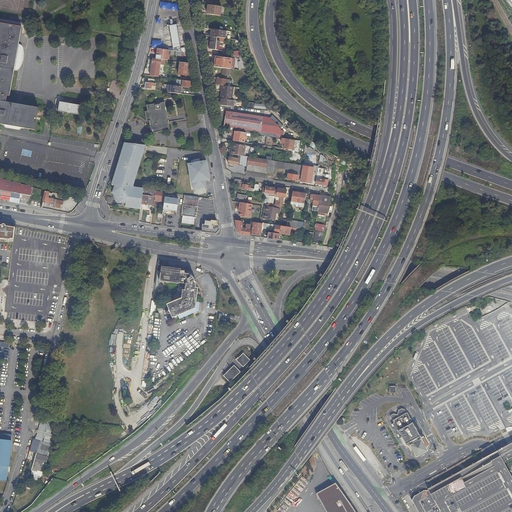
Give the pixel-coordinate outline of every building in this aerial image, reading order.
[(161,1),(160,8),(179,10),(180,4),(161,1)] [(221,13),(222,7),(209,5),(209,10),(208,10),(207,14),(219,16),(219,13),(221,13)] [(0,23),(21,27),(26,28),(27,24),(0,19),(0,23)] [(0,23),(0,123),(3,125),(5,128),(19,130),(21,128),(34,130),(38,107),(6,102),(7,96),(9,96),(10,91),(14,71),(16,60),(18,44),(21,27),(0,23)] [(170,31),(173,48),(181,47),(179,35),(178,29),(170,31)] [(219,45),(220,38),(211,37),(210,41),(208,40),(207,43),(210,44),(219,45)] [(19,44),(18,44),(16,60),(14,71),(15,71),(17,70),(19,69),(20,68),(21,65),(23,62),(24,59),(24,55),(24,51),(23,48),(22,46),(21,44),(19,44)] [(158,49),(156,59),(159,59),(162,60),(168,61),(169,50),(158,49)] [(230,69),(232,59),(215,57),(214,67),(230,69)] [(151,71),(150,76),(157,77),(157,72),(159,59),(156,59),(153,59),(152,63),(152,65),(153,65),(152,68),(152,71),(151,71)] [(190,63),(180,62),(178,75),(188,76),(189,71),(191,72),(190,63)] [(227,86),(228,81),(228,80),(217,78),(216,85),(222,86),(227,86)] [(182,87),(190,88),(190,81),(183,80),(177,80),(176,80),(176,86),(182,87)] [(110,82),(109,97),(118,98),(119,82),(110,82)] [(167,85),(166,92),(181,94),(182,87),(176,86),(167,85)] [(232,100),(233,87),(227,86),(222,86),(221,90),(220,99),(221,99),(232,100)] [(234,107),(235,101),(232,100),(221,99),(220,106),(234,107)] [(57,112),(82,114),(83,104),(58,101),(57,112)] [(152,134),(158,133),(157,132),(164,131),(164,132),(169,131),(164,102),(147,105),(148,111),(146,112),(147,122),(150,121),(152,134)] [(263,117),(226,112),(224,127),(261,132),(263,117)] [(246,133),(235,131),(233,141),(244,142),(246,133)] [(299,145),(298,145),(294,145),(294,140),(281,138),(281,143),(284,143),(283,150),(292,151),(292,150),(298,151),(299,145)] [(130,144),(125,144),(112,186),(114,187),(111,194),(118,204),(126,205),(125,207),(141,209),(143,189),(134,188),(132,187),(143,151),(135,148),(136,145),(130,144)] [(244,156),(246,146),(233,144),(232,154),(240,156),(244,156)] [(249,157),(246,157),(244,156),(240,156),(239,158),(238,166),(247,167),(249,157)] [(265,174),(265,173),(268,160),(266,160),(249,157),(247,167),(247,171),(265,174)] [(301,173),(302,166),(273,161),(271,161),(268,160),(265,173),(273,174),(274,168),(287,170),(290,171),(294,172),(301,173)] [(206,161),(189,164),(192,183),(209,180),(206,161)] [(323,169),(318,168),(317,175),(315,184),(324,185),(326,185),(327,180),(322,179),(323,169)] [(301,182),(311,183),(312,174),(313,171),(303,169),(301,182)] [(246,176),(265,179),(265,174),(247,171),(246,176)] [(0,190),(1,191),(4,191),(11,192),(21,194),(30,196),(33,187),(19,184),(0,178),(0,190)] [(241,180),(234,179),(234,183),(239,183),(238,189),(254,192),(254,189),(250,188),(251,184),(243,183),(241,182),(241,180)] [(209,180),(192,183),(193,189),(206,187),(206,183),(210,182),(209,180)] [(263,189),(263,193),(265,193),(275,195),(276,195),(276,191),(274,191),(275,188),(266,186),(266,190),(263,189)] [(286,190),(277,188),(276,195),(276,197),(279,197),(278,200),(275,200),(274,205),(280,206),(282,206),(284,197),(286,197),(286,190)] [(55,203),(56,199),(52,198),(52,199),(51,199),(53,193),(49,192),(45,191),(44,198),(43,201),(47,201),(46,203),(49,204),(49,205),(54,207),(55,203)] [(154,197),(154,201),(164,202),(165,198),(166,192),(156,191),(154,197)] [(298,204),(299,193),(293,192),(291,199),(296,200),(296,202),(296,204),(298,204)] [(275,195),(265,193),(264,197),(269,197),(268,203),(273,204),(275,195)] [(312,211),(317,212),(320,196),(312,195),(310,204),(313,204),(312,211)] [(142,196),(142,200),(144,200),(143,204),(153,206),(154,201),(154,197),(151,197),(142,196)] [(165,198),(164,202),(163,211),(163,213),(176,215),(178,200),(173,199),(173,197),(169,196),(169,198),(165,198)] [(328,213),(330,203),(329,202),(330,197),(320,196),(317,212),(328,213)] [(251,204),(240,203),(239,212),(240,212),(240,216),(250,218),(251,214),(250,214),(251,204)] [(268,204),(267,203),(266,207),(265,206),(264,211),(265,211),(264,218),(274,220),(275,213),(279,213),(280,206),(274,205),(268,204)] [(183,205),(181,215),(196,217),(197,207),(183,205)] [(217,226),(216,221),(211,220),(211,222),(205,221),(205,225),(203,224),(202,231),(216,233),(219,230),(219,226),(217,226)] [(242,221),(235,221),(237,232),(240,235),(249,236),(251,225),(243,224),(243,222),(242,222),(242,221)] [(260,234),(261,234),(262,223),(253,222),(252,232),(260,233),(260,234)] [(279,234),(281,226),(263,223),(261,233),(263,234),(264,229),(266,229),(267,225),(268,226),(268,227),(275,228),(274,233),(279,234)] [(0,224),(0,238),(8,240),(8,241),(13,241),(15,227),(11,227),(11,225),(2,224),(2,225),(0,224)] [(279,240),(282,240),(282,236),(281,236),(282,234),(290,235),(290,230),(296,231),(297,228),(287,227),(281,226),(279,234),(279,240)] [(318,240),(322,240),(324,232),(315,231),(313,243),(317,243),(318,240)] [(185,273),(185,271),(185,268),(182,268),(182,269),(181,269),(178,268),(170,268),(166,267),(164,282),(176,283),(179,284),(179,289),(178,289),(177,294),(175,295),(169,298),(171,302),(167,304),(168,306),(166,307),(168,311),(170,310),(171,313),(169,314),(170,317),(172,316),(173,318),(179,316),(180,319),(190,315),(198,311),(199,311),(200,301),(197,301),(197,297),(199,297),(200,291),(198,291),(198,287),(196,287),(197,282),(195,280),(196,279),(194,278),(192,275),(191,276),(189,273),(188,273),(185,273)] [(245,353),(237,360),(243,367),(251,360),(245,353)] [(234,365),(224,376),(230,382),(241,372),(234,365)] [(412,421),(406,409),(405,407),(404,407),(401,407),(398,408),(397,412),(394,411),(391,413),(390,415),(392,419),(394,421),(392,422),(399,435),(401,434),(402,436),(405,442),(408,440),(409,442),(410,442),(418,438),(419,437),(417,433),(418,433),(419,430),(419,428),(414,419),(412,421)] [(408,408),(406,409),(412,421),(414,419),(408,408)] [(394,421),(392,419),(389,421),(390,422),(389,423),(398,438),(402,436),(401,434),(399,435),(392,422),(394,421)] [(53,426),(44,423),(41,435),(50,438),(53,426)] [(0,479),(7,480),(12,435),(0,433),(0,479)] [(37,451),(40,441),(33,439),(29,451),(36,453),(37,451)] [(49,454),(52,445),(40,441),(37,451),(49,454)] [(44,472),(49,454),(37,451),(36,453),(31,469),(35,470),(37,471),(37,470),(44,472)] [(511,511),(511,480),(496,451),(431,486),(427,489),(439,511),(511,511)] [(38,477),(39,475),(42,476),(44,472),(37,470),(37,471),(35,470),(34,474),(33,477),(37,479),(38,477)] [(319,494),(328,511),(358,511),(337,483),(319,494)]
